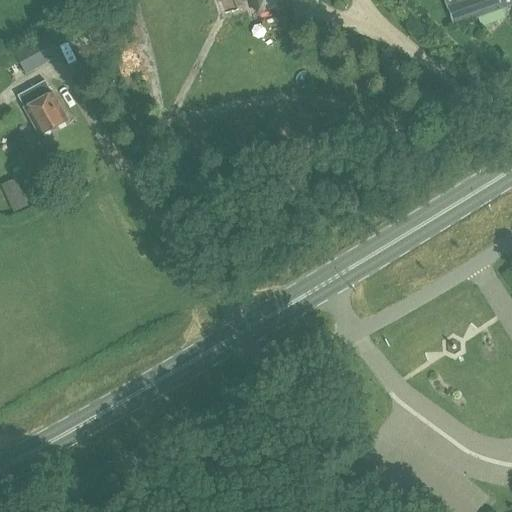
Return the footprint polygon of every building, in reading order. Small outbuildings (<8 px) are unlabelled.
[(252,0),(257,13),(286,4),(284,0),(252,0)] [(511,0),(443,0),(453,26),(511,5),(511,0)] [(12,52),(25,76),(63,55),(50,31),(12,52)] [(24,108),(40,136),(68,120),(51,92),(45,80),(17,96),(24,108)] [(27,207),(15,182),(4,187),(15,212),(27,207)]
